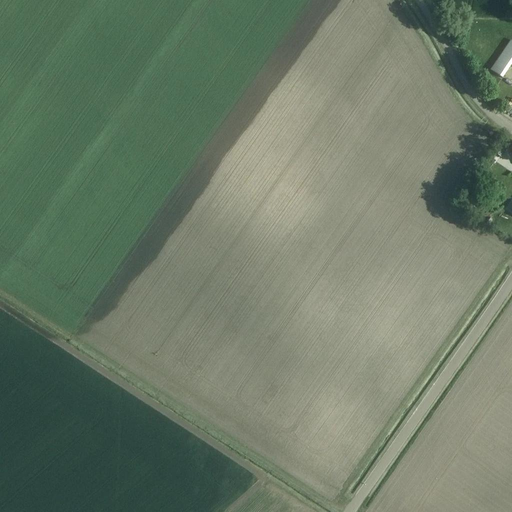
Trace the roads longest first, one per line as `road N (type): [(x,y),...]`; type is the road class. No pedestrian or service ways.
road 1 (unclassified): [(349,511),(511,277)]
road 2 (unclassified): [(511,133),(479,105),(415,0)]
